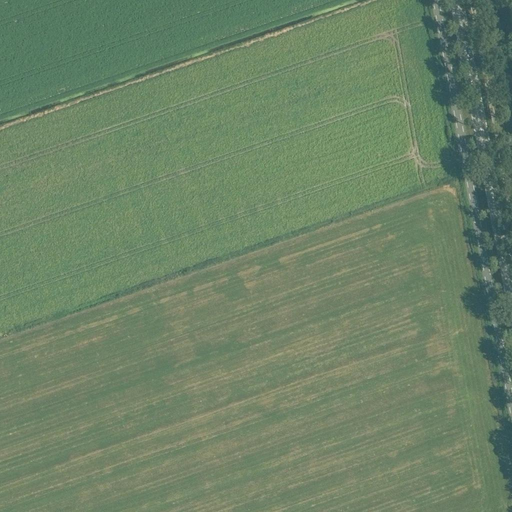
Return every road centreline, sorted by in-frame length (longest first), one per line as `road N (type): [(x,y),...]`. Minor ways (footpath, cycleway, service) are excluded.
road 1 (unclassified): [(511,394),(437,0)]
road 2 (primary): [(511,296),(456,0)]
